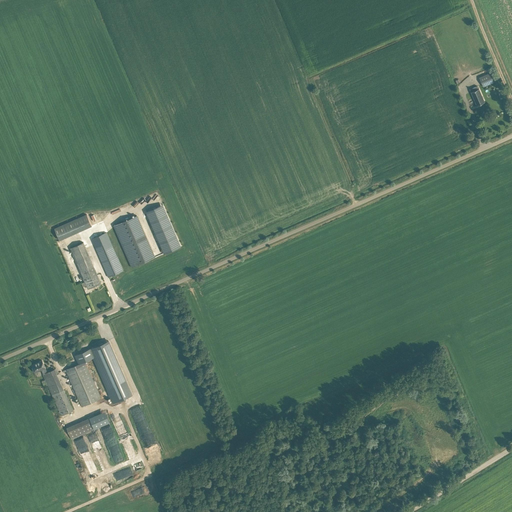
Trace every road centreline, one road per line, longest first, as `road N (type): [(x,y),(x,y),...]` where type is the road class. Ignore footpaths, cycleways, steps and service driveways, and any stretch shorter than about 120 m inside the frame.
road 1 (unclassified): [(0,358),(511,137)]
road 2 (track): [(68,511),(149,476),(121,407)]
